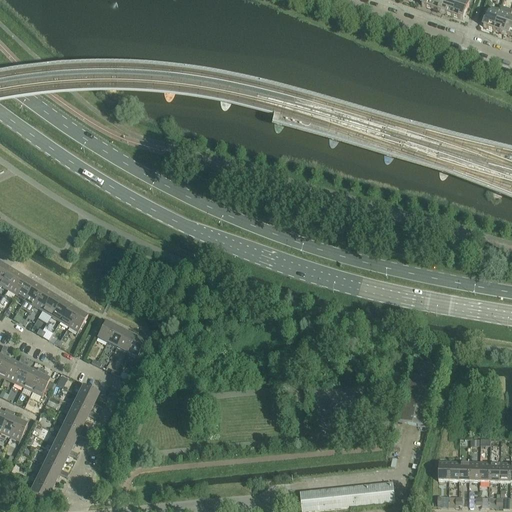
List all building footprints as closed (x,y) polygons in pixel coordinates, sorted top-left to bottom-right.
[(424,0),(424,2),(422,8),(432,11),(436,0),(424,0)] [(447,0),(436,0),(432,11),(443,15),(447,0)] [(459,0),(447,0),(443,15),(453,18),(459,0)] [(470,4),(459,0),(453,18),(464,22),(470,4)] [(504,36),(511,18),(511,14),(511,12),(502,9),(501,14),(494,33),(504,36)] [(490,11),(484,29),(494,33),(501,14),(490,11)] [(0,284),(8,271),(0,265),(0,284)] [(17,276),(8,271),(0,284),(0,287),(7,292),(17,276)] [(26,281),(17,276),(7,292),(16,298),(26,281)] [(34,287),(26,281),(16,298),(25,303),(34,287)] [(43,292),(34,287),(25,303),(33,308),(43,292)] [(52,297),(43,292),(33,308),(42,314),(52,297)] [(61,303),(52,297),(42,314),(51,319),(61,303)] [(69,308),(61,303),(51,319),(60,324),(69,308)] [(78,313),(69,308),(60,324),(68,330),(78,313)] [(87,319),(78,313),(68,330),(77,335),(87,319)] [(97,340),(106,345),(115,329),(105,324),(97,340)] [(124,334),(115,329),(106,345),(116,350),(124,334)] [(134,339),(124,334),(116,350),(126,355),(134,339)] [(60,344),(57,342),(55,341),(56,339),(52,337),(48,343),(57,348),(60,344)] [(144,344),(134,339),(126,355),(136,360),(144,344)] [(10,357),(6,355),(0,366),(0,379),(4,381),(12,364),(5,361),(6,359),(9,360),(10,357)] [(20,368),(12,364),(4,381),(13,386),(24,364),(20,362),(18,364),(21,366),(20,368)] [(24,368),(27,368),(28,366),(24,364),(13,386),(23,390),(31,373),(24,370),(24,368)] [(441,371),(412,365),(398,423),(428,430),(441,371)] [(38,376),(31,373),(23,390),(32,394),(42,372),(38,370),(37,373),(39,375),(38,376)] [(47,374),(42,372),(32,394),(42,399),(50,382),(42,378),(43,376),(46,377),(47,374)] [(61,379),(57,387),(63,390),(67,382),(61,379)] [(83,388),(77,398),(94,406),(99,396),(83,388)] [(94,406),(77,398),(73,408),(89,416),(90,414),(94,406)] [(92,420),(94,416),(90,414),(89,416),(73,408),(68,418),(84,426),(88,418),(92,420)] [(6,417),(0,415),(0,435),(0,436),(10,413),(6,411),(4,414),(7,416),(6,417)] [(14,415),(10,413),(0,436),(10,440),(17,422),(10,419),(10,417),(13,418),(14,415)] [(84,426),(68,418),(63,428),(79,436),(80,433),(84,426)] [(27,427),(17,422),(10,440),(19,444),(27,427)] [(82,439),(84,435),(80,433),(79,436),(63,428),(58,437),(75,445),(78,437),(82,439)] [(75,445),(58,437),(53,447),(70,455),(71,453),(75,445)] [(73,459),(74,455),(71,453),(70,455),(53,447),(49,457),(65,465),(69,457),(73,459)] [(65,465),(49,457),(44,467),(60,475),(61,472),(65,465)] [(449,465),(439,465),(439,484),(449,484),(449,465)] [(459,465),(449,465),(449,484),(459,484),(459,465)] [(469,465),(459,465),(459,484),(469,484),(469,465)] [(480,466),(469,465),(469,484),(480,485),(480,466)] [(490,466),(480,466),(480,485),(489,485),(490,466)] [(500,466),(490,466),(489,485),(500,485),(500,466)] [(510,466),(500,466),(500,485),(510,485),(510,466)] [(60,475),(44,467),(39,476),(55,484),(59,476),(63,478),(65,474),(61,472),(60,475)] [(55,484),(39,476),(34,486),(51,494),(52,492),(55,484)] [(51,494),(34,486),(29,496),(46,504),(50,496),(53,498),(55,494),(52,492),(51,494)] [(393,486),(316,494),(301,495),(302,511),(332,511),(395,505),(393,486)]
